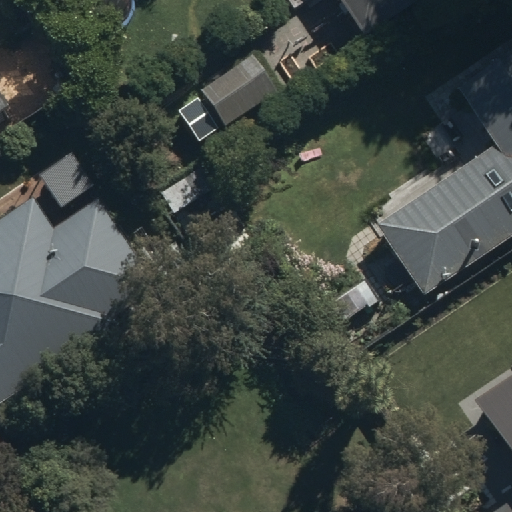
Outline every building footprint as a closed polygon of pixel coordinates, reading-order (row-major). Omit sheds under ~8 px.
[(328,0),(366,57),(451,0),(328,0)] [(496,161),(376,242),(424,314),(511,255),(511,67),(458,104),(496,161)] [(279,108),(252,70),(196,110),(223,148),(279,108)] [(35,217),(0,238),(0,422),(120,347),(110,331),(155,303),(98,212),(51,242),(35,217)] [(425,320),(427,323),(464,381),(476,373),(480,380),(511,359),(511,305),(511,304),(511,303),(511,293),(499,273),(425,320)] [(511,372),(474,398),(511,453),(511,372)]
